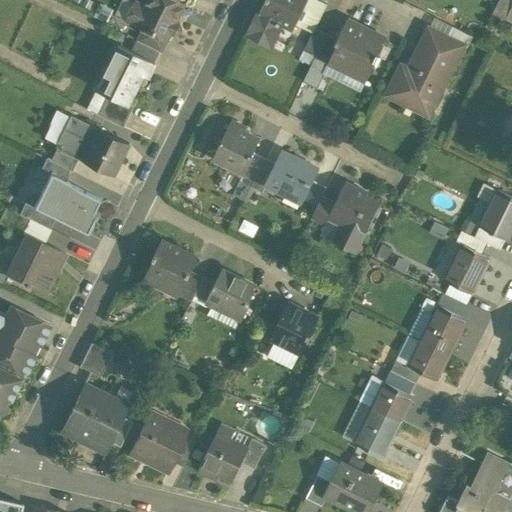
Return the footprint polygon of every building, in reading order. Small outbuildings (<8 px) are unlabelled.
[(180,1),(177,0),(148,0),(145,7),(134,2),(124,22),(142,31),(166,43),(170,34),(173,36),(180,33),(180,32),(179,24),(176,23),(186,4),(180,1)] [(307,0),(265,0),(265,1),(260,11),(259,13),(283,24),(294,29),(307,0)] [(511,0),(498,0),(493,10),(507,17),(511,6),(511,0)] [(283,24),(259,13),(260,11),(258,10),(247,33),(253,35),(252,38),(265,44),(266,41),(273,45),(283,24)] [(362,27),(348,20),(338,39),(339,40),(328,62),(366,81),(376,61),(379,62),(382,56),(379,55),(386,42),(361,30),(362,27)] [(315,28),(300,59),(311,64),(315,56),(327,34),(315,28)] [(430,28),(407,75),(400,72),(388,96),(429,116),(464,45),(430,28)] [(166,43),(142,31),(137,40),(160,52),(161,52),(166,43)] [(338,39),(327,34),(315,56),(328,62),(339,40),(338,39)] [(160,52),(137,40),(131,51),(155,62),(160,52)] [(131,51),(118,44),(96,89),(112,97),(128,105),(129,103),(143,74),(148,76),(155,62),(131,51)] [(128,105),(112,97),(102,116),(124,127),(134,106),(129,103),(128,105)] [(57,147),(85,161),(114,175),(131,142),(101,129),(73,115),(57,147)] [(258,139),(230,126),(215,158),(229,165),(230,163),(246,171),(254,155),(255,152),(252,151),(258,139)] [(80,159),(57,148),(51,160),(71,169),(74,171),(80,159)] [(318,169),(282,151),(275,165),(266,185),(286,195),(288,190),(304,197),(318,169)] [(246,171),(242,179),(252,184),(264,160),(254,155),(246,171)] [(51,160),(46,157),(40,168),(50,173),(65,181),(71,169),(51,160)] [(275,165),(264,160),(252,184),(251,186),(262,191),(266,185),(275,165)] [(50,173),(33,207),(54,218),(86,233),(96,213),(95,213),(102,199),(65,181),(50,173)] [(252,184),(242,179),(234,195),(245,200),(251,186),(252,184)] [(367,194),(346,183),(336,202),(329,217),(342,223),(348,226),(349,224),(366,232),(380,204),(365,196),(367,194)] [(511,229),(511,197),(497,190),(479,226),(504,239),(507,240),(511,229)] [(336,202),(322,195),(311,218),(325,225),(329,217),(336,202)] [(54,218),(33,207),(24,203),(19,214),(49,229),(54,218)] [(348,226),(342,223),(333,242),(356,253),(366,232),(349,224),(348,226)] [(504,239),(479,226),(474,237),(499,250),(504,239)] [(30,237),(10,277),(46,294),(65,253),(30,237)] [(197,259),(161,241),(152,259),(154,260),(144,279),(179,296),(179,295),(191,271),(197,259)] [(488,259),(461,245),(448,270),(476,283),(488,259)] [(476,283),(448,270),(442,281),(470,295),(476,283)] [(191,271),(179,295),(191,301),(194,296),(203,277),(191,271)] [(256,288),(222,271),(216,283),(207,302),(243,319),(251,303),(249,303),(256,288)] [(216,283),(203,277),(194,296),(207,302),(216,283)] [(349,303),(329,293),(323,305),(343,315),(349,303)] [(3,313),(0,311),(0,411),(7,407),(4,402),(11,398),(22,376),(23,376),(34,355),(32,355),(37,346),(38,346),(49,325),(7,304),(3,313)] [(287,304),(270,338),(303,354),(320,320),(287,304)] [(465,319),(437,305),(432,316),(460,330),(465,319)] [(460,330),(432,316),(420,341),(447,355),(460,330)] [(447,355),(420,341),(407,367),(420,373),(435,380),(447,355)] [(91,343),(79,366),(98,375),(111,350),(91,343)] [(407,367),(394,360),(389,371),(414,384),(420,373),(407,367)] [(414,384),(389,371),(383,382),(409,395),(414,384)] [(128,403),(85,382),(60,432),(103,453),(109,441),(120,418),(128,403)] [(409,395),(383,382),(371,407),(398,421),(411,396),(409,395)] [(511,407),(503,403),(497,414),(511,421),(511,407)] [(398,421),(371,407),(359,432),(386,445),(398,421)] [(186,433),(149,414),(129,454),(143,461),(144,459),(168,471),(172,463),(181,444),(186,433)] [(120,418),(109,441),(119,446),(131,423),(120,418)] [(248,449),(230,440),(233,435),(219,428),(200,470),(206,473),(209,469),(233,481),(242,461),(248,449)] [(386,445),(359,432),(353,443),(381,457),(386,445)] [(266,446),(252,439),(248,449),(242,461),(255,468),(266,446)] [(192,450),(181,444),(172,463),(183,468),(192,450)] [(510,463),(488,452),(483,463),(504,474),(510,463)] [(483,463),(470,488),(466,485),(458,502),(447,497),(439,511),(503,511),(510,499),(495,492),(504,474),(483,463)] [(367,511),(382,484),(343,464),(332,484),(326,495),(327,496),(359,511),(367,511)] [(318,476),(306,498),(321,506),(327,496),(326,495),(332,484),(318,476)] [(19,511),(22,503),(0,497),(0,511),(19,511)]
